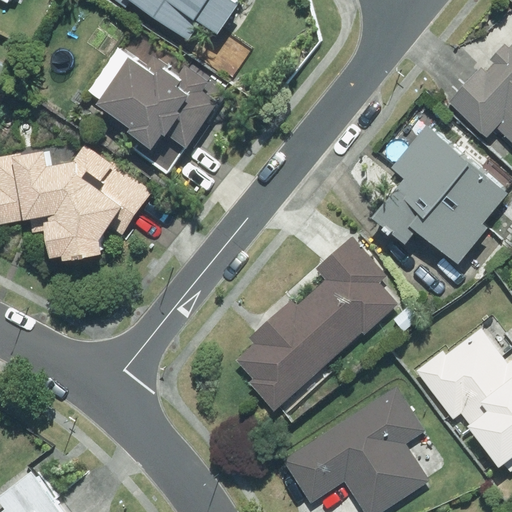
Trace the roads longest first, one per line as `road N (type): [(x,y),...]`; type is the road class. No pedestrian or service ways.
road 1 (residential): [(105,391),(415,9)]
road 2 (residential): [(208,511),(105,391)]
road 3 (residential): [(105,391),(0,329)]
